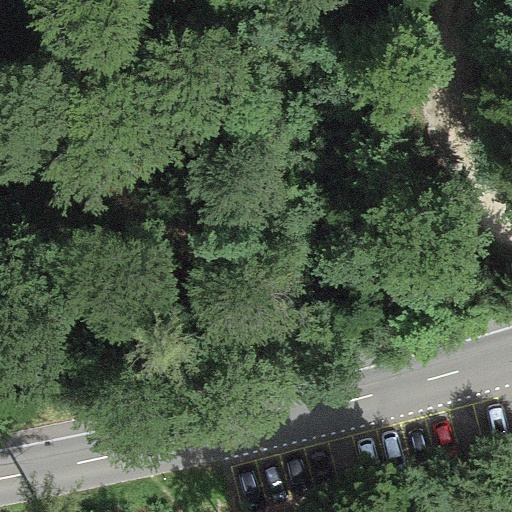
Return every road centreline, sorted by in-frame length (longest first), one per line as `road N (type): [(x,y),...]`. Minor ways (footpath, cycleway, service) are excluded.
road 1 (unclassified): [(511,352),(258,422),(0,476)]
road 2 (track): [(511,210),(473,165),(444,66),(454,0)]
